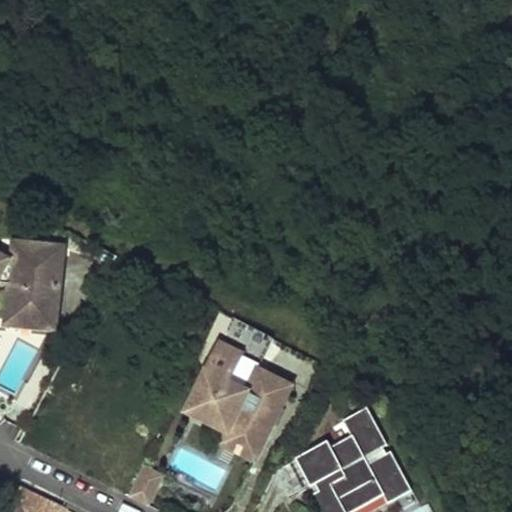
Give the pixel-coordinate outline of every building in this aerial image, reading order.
[(53,316),(59,259),(9,253),(7,268),(0,267),(0,289),(5,290),(1,328),(27,331),(29,313),(53,316)] [(50,340),(53,316),(29,313),(27,331),(1,328),(0,335),(50,340)] [(243,355),(221,344),(190,409),(231,429),(264,445),(279,406),(289,385),(259,370),(249,392),(230,382),(243,355)] [(389,444),(369,407),(344,421),(353,436),(333,447),(329,441),(297,459),(313,487),(317,485),(321,492),(313,496),(321,511),(354,511),(386,495),(390,504),(414,490),(393,451),(388,453),(385,447),(389,444)] [(224,443),(258,459),(264,445),(231,429),(224,443)] [(162,478),(145,469),(140,478),(158,487),(162,478)] [(140,478),(131,497),(149,506),(158,487),(140,478)] [(65,511),(67,507),(17,490),(8,511),(65,511)]
